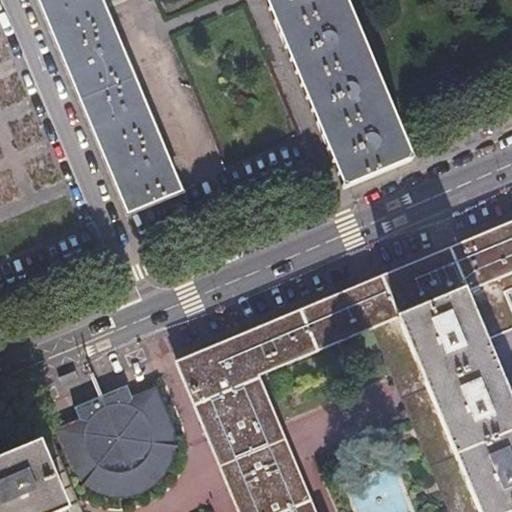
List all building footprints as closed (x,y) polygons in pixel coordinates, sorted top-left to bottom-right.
[(35,0),(37,2),(37,4),(40,11),(42,15),(43,17),(48,29),(49,31),(54,43),(54,45),(58,53),(60,57),(60,59),(65,71),(66,73),(71,85),(72,86),(76,96),(77,99),(78,101),(83,113),(83,115),(89,127),(89,129),(94,141),(95,143),(98,150),(100,154),(101,156),(106,169),(107,171),(112,183),(112,184),(117,196),(118,198),(124,212),(125,214),(182,191),(181,189),(178,183),(175,174),(163,146),(152,119),(140,91),(130,66),(118,38),(107,10),(102,0),(35,0)] [(339,185),(340,188),(409,159),(408,156),(403,144),(401,141),(398,132),(396,128),(392,119),(391,116),(387,106),(386,103),(384,100),(382,93),(380,90),(377,81),(375,78),(371,69),(370,65),(366,55),(364,52),(361,43),(359,40),(355,30),(354,27),(350,18),(349,15),(345,5),(343,2),(342,0),(262,0),(265,6),(266,9),(266,10),(270,19),(271,22),(275,31),(276,34),(280,43),(282,47),(282,48),(285,55),(287,59),(291,68),(292,72),(296,80),(297,84),(300,92),(301,94),(303,97),(306,106),(308,110),(312,119),(313,122),(317,131),(317,132),(318,135),(322,144),(324,148),(328,157),(329,160),(333,169),(334,172),(339,185)] [(391,279),(377,285),(394,323),(407,318),(462,296),(482,343),(511,331),(511,329),(498,295),(511,289),(511,228),(499,234),(478,243),(459,251),(452,254),(446,256),(411,271),(391,279)] [(365,335),(394,323),(377,285),(366,289),(349,297),(343,299),(296,318),(242,341),(208,355),(176,368),(185,391),(194,412),(211,453),(228,494),(235,511),(307,511),(291,472),(273,428),(254,381),(266,376),(289,367),(298,363),(365,335)] [(482,343),(462,296),(407,318),(394,323),(431,412),(461,485),(472,511),(511,511),(511,414),(499,385),(482,343)] [(431,412),(394,323),(365,335),(385,381),(439,511),(472,511),(461,485),(431,412)] [(511,331),(482,343),(499,385),(511,379),(511,331)] [(171,416),(156,382),(131,392),(126,380),(73,400),(77,412),(53,422),(67,457),(80,475),(96,487),(116,493),(140,489),(160,476),(171,457),(174,437),(171,416)] [(0,456),(37,441),(66,509),(58,511),(77,511),(40,424),(0,440),(0,456)] [(0,511),(58,511),(66,509),(37,441),(22,447),(0,456),(0,511)]
